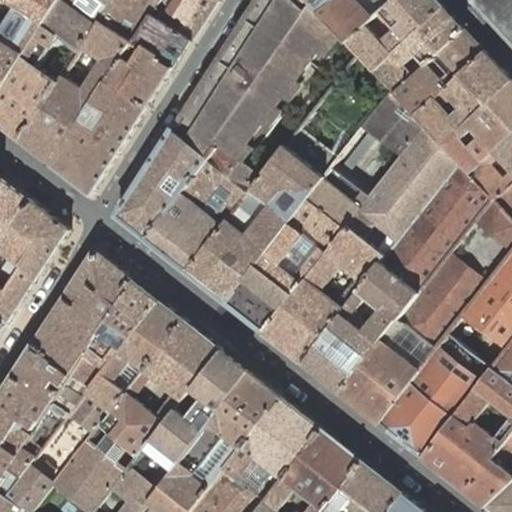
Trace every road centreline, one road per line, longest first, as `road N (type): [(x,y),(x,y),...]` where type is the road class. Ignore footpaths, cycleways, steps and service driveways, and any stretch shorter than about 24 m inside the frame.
road 1 (residential): [(95,219),(463,511)]
road 2 (residential): [(95,219),(237,0)]
road 3 (residential): [(0,368),(95,219)]
road 4 (residential): [(0,143),(95,219)]
